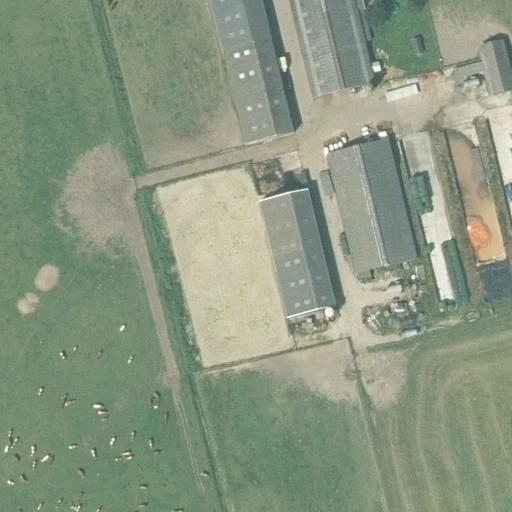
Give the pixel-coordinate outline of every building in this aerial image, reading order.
[(287,135),(258,0),(207,0),(238,145),(287,135)] [(375,84),(354,0),(289,0),(313,99),(375,84)] [(511,91),(511,71),(504,41),(478,48),(491,97),(511,91)] [(417,260),(388,141),(325,156),(354,275),(417,260)] [(284,320),(333,309),(305,191),(257,202),(284,320)]
